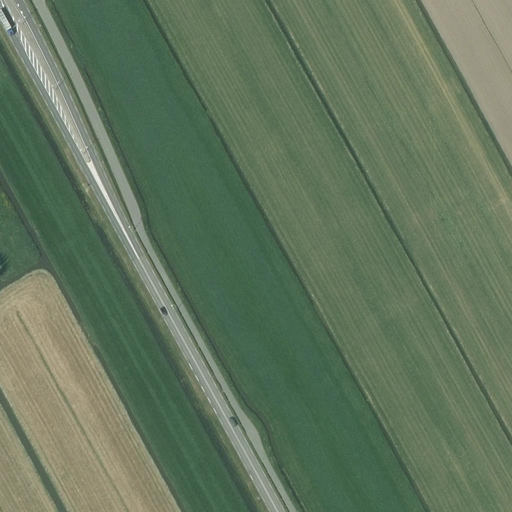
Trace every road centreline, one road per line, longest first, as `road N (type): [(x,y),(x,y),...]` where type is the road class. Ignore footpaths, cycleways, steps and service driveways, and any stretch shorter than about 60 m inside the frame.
road 1 (unclassified): [(292,511),(142,238),(38,0)]
road 2 (primary): [(277,511),(100,185)]
road 3 (primary): [(100,185),(17,0)]
road 4 (primary): [(0,12),(100,185)]
